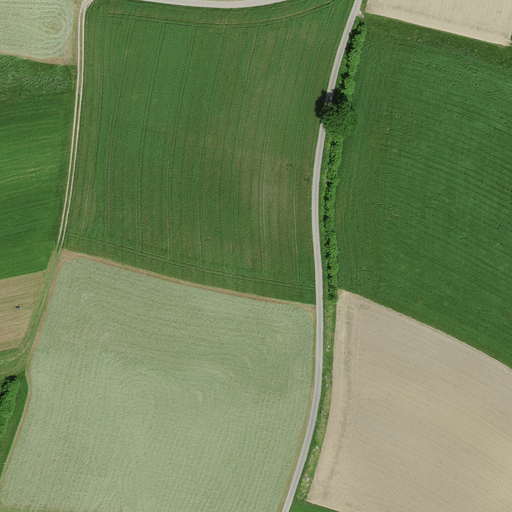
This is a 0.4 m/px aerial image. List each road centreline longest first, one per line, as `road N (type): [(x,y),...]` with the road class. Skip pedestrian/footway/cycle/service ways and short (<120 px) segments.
road 1 (track): [(285,511),(316,390),(317,166),(359,0)]
road 2 (track): [(58,251),(88,0)]
